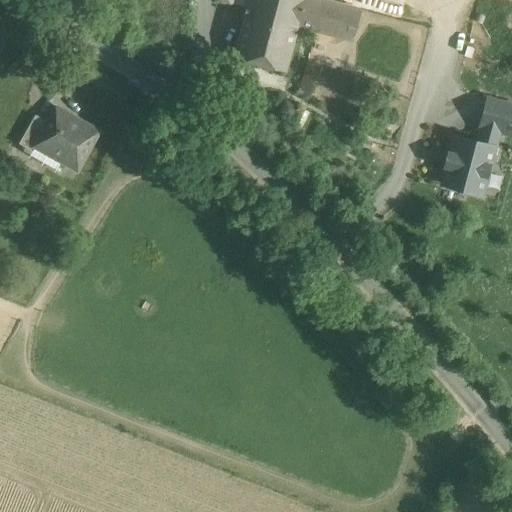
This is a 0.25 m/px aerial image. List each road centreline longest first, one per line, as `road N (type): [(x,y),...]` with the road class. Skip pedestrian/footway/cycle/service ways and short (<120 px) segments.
road 1 (unclassified): [(511,470),(350,272),(226,152),(13,0)]
road 2 (unknown): [(307,230),(369,191),(402,157),(448,1)]
